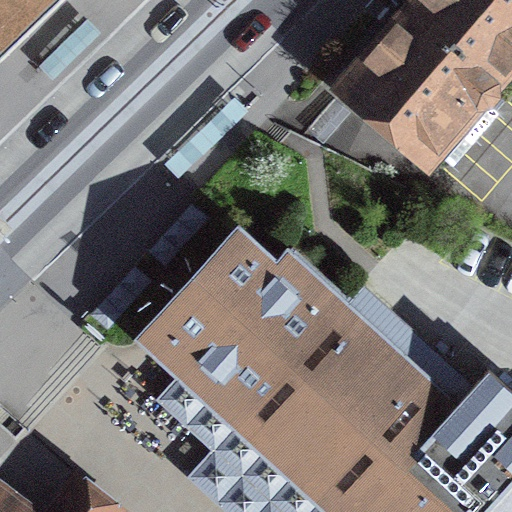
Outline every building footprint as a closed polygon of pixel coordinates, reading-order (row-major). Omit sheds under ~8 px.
[(0,0),(0,60),(61,0),(0,0)] [(511,0),(418,0),(409,10),(496,85),(511,64),(511,0)] [(347,83),(432,156),(446,154),(452,159),(492,111),(486,105),(496,93),(496,85),(409,10),(396,26),(347,83)] [(89,20),(41,68),(52,79),(100,32),(89,20)] [(248,112),(232,96),(164,163),(180,180),(248,112)] [(339,511),(355,511),(472,386),(360,284),(347,298),(291,248),(273,267),(238,235),(157,323),(162,328),(151,340),(182,370),(157,399),(214,450),(282,511),(311,511),(324,498),(339,511)] [(511,511),(511,389),(489,368),(472,386),(355,511),(511,511)] [(311,511),(282,511),(214,450),(189,477),(227,511),(339,511),(324,498),(311,511)] [(0,511),(27,511),(12,500),(0,490),(0,511)]
